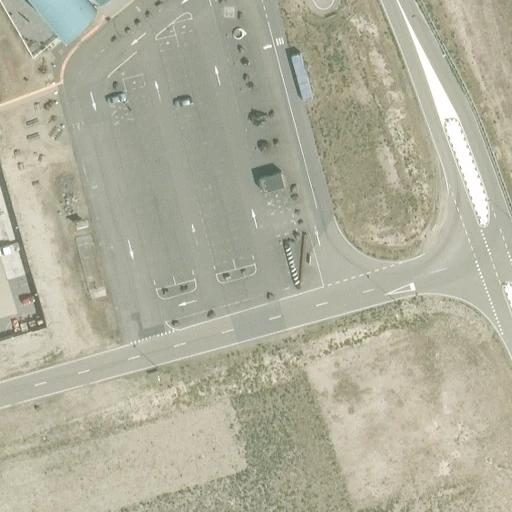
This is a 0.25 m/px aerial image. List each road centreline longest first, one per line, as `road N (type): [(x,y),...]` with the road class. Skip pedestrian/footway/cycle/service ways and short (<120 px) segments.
road 1 (unclassified): [(181,0),(88,76),(155,354)]
road 2 (unclassified): [(339,302),(259,0)]
road 3 (unclassified): [(425,63),(433,120),(482,260)]
road 4 (unclassified): [(511,243),(462,111),(425,63)]
road 5 (unclassified): [(155,354),(339,302)]
road 6 (unclassified): [(0,396),(155,354)]
road 7 (unclassified): [(339,302),(482,260)]
